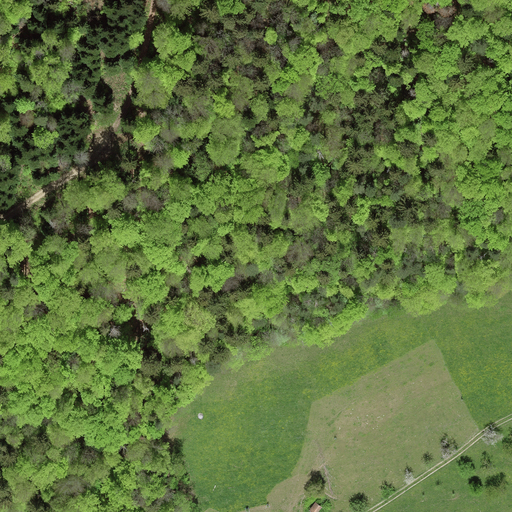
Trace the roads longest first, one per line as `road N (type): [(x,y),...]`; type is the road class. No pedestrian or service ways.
road 1 (track): [(0,221),(86,162),(111,132),(132,86),(153,0)]
road 2 (track): [(511,416),(368,511)]
